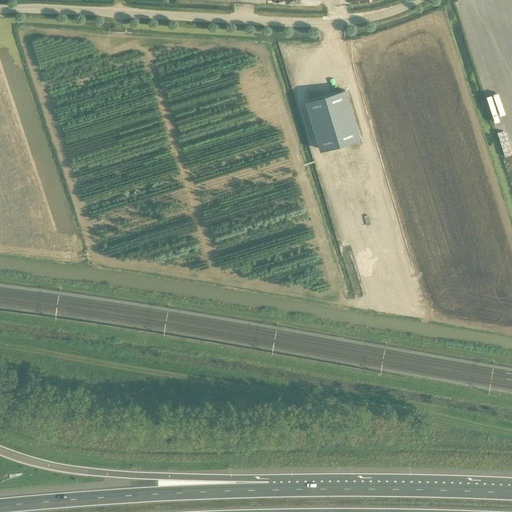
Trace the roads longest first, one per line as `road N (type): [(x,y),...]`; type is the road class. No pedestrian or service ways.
road 1 (track): [(0,345),(511,432)]
road 2 (unclassified): [(418,0),(382,16),(318,25),(0,9)]
road 3 (motorway): [(269,489),(77,468),(0,450)]
road 4 (motorway): [(269,489),(0,506)]
road 5 (motorway): [(511,494),(269,489)]
